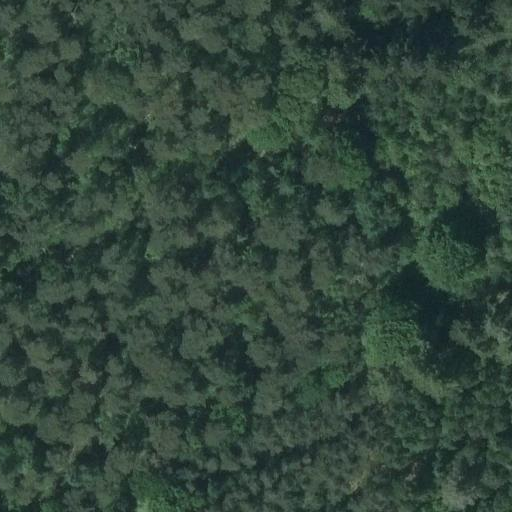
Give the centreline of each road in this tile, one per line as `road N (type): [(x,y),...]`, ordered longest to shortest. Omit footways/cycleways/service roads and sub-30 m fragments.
road 1 (track): [(16,511),(299,397),(511,292)]
road 2 (track): [(384,359),(306,0)]
